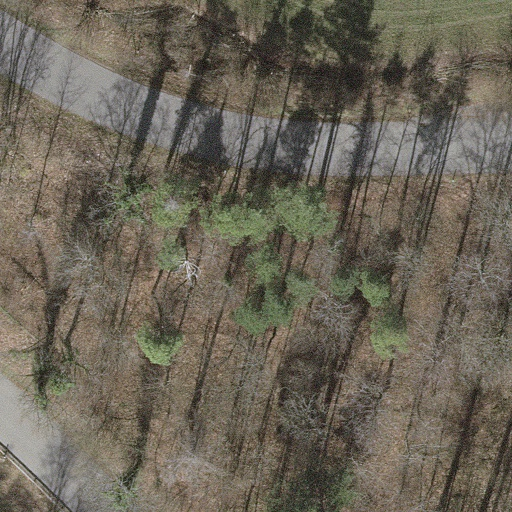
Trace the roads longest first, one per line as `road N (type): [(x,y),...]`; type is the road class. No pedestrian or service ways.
road 1 (tertiary): [(511,149),(254,144),(79,86),(0,41)]
road 2 (tertiary): [(0,410),(106,511)]
